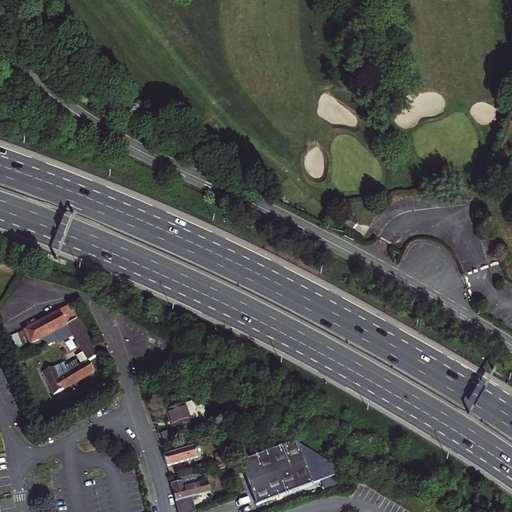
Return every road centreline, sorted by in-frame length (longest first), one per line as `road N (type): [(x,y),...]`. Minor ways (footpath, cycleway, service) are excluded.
road 1 (residential): [(511,345),(318,235),(116,138),(0,57)]
road 2 (motorway): [(0,205),(274,324),(511,464)]
road 3 (motorway): [(511,421),(285,291),(0,169)]
road 4 (residential): [(106,312),(165,511)]
